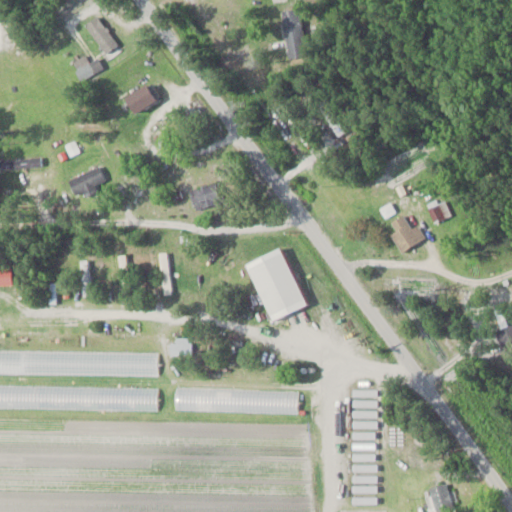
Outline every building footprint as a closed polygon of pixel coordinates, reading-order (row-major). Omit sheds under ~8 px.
[(290,59),(307,57),(301,9),(283,11),(290,59)] [(119,45),(98,16),(86,25),(107,53),(119,45)] [(83,83),(106,71),(99,58),(76,71),(83,83)] [(128,99),(139,114),(161,97),(150,82),(128,99)] [(346,134),(330,100),(321,104),(337,138),(346,134)] [(0,169),(42,168),(42,159),(0,160),(0,169)] [(99,192),(96,186),(106,181),(99,167),(70,181),(77,195),(84,191),(87,197),(99,192)] [(197,210),(226,201),(220,181),(191,191),(197,210)] [(451,215),(445,202),(430,208),(435,221),(451,215)] [(393,233),(401,251),(426,239),(420,225),(412,229),(406,215),(392,221),(397,232),(393,233)] [(309,304),(283,247),(248,263),(274,320),(309,304)] [(174,293),(167,253),(160,254),(167,294),(174,293)] [(503,341),(511,339),(511,326),(500,329),(503,341)] [(171,355),(193,355),(193,338),(171,338),(171,355)] [(159,353),(0,351),(0,373),(158,375),(159,353)] [(0,408),(158,410),(158,388),(0,386),(0,408)] [(176,388),(176,411),(298,413),(299,390),(176,388)] [(341,496),(355,496),(355,462),(341,462),(341,496)] [(449,511),(455,510),(447,483),(429,489),(436,511),(449,511)]
